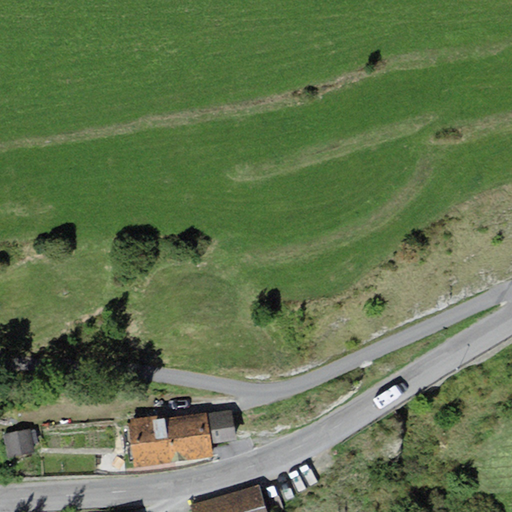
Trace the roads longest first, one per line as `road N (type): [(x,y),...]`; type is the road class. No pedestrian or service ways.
road 1 (tertiary): [(0,497),(139,490),(254,464),(511,320)]
road 2 (unclassified): [(0,356),(276,381),(511,292)]
